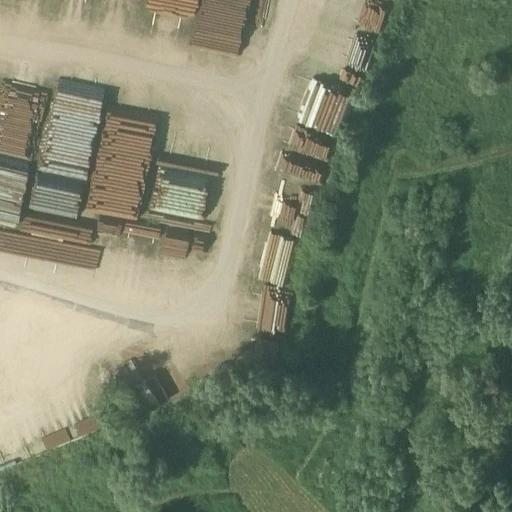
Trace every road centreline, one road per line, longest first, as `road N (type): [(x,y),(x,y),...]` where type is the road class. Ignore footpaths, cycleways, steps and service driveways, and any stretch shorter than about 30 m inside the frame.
road 1 (track): [(263,94),(224,280),(193,306),(140,313),(0,284)]
road 2 (track): [(287,0),(263,94),(0,45)]
